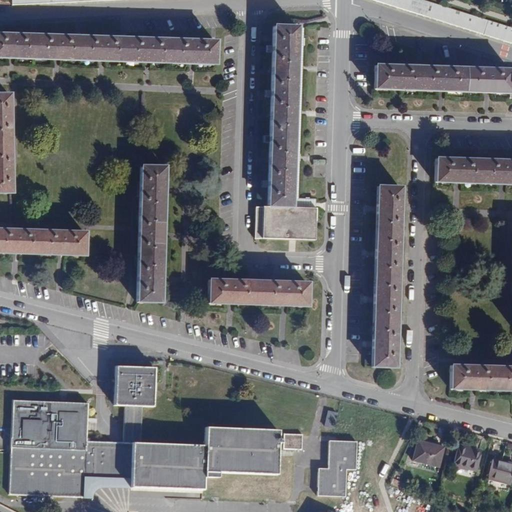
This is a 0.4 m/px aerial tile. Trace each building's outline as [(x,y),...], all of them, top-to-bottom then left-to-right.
[(511,29),(419,0),(372,0),(511,43),(511,29)] [(255,208),(254,239),(314,240),(315,209),(293,209),(296,27),(273,27),(272,46),(265,46),(265,53),(272,53),(271,90),(264,90),(264,97),(271,97),(270,135),(263,135),(263,142),(271,143),(270,180),(262,180),(262,187),(270,187),(269,208),(255,208)] [(293,209),(315,209),(315,202),(297,201),(301,28),(296,27),(293,209)] [(0,58),(214,65),(214,42),(0,35),(0,58)] [(511,98),(511,69),(375,64),(374,88),(509,93),(509,98),(511,98)] [(0,193),(11,194),(8,95),(0,94),(0,193)] [(511,184),(511,161),(435,158),(434,181),(511,184)] [(137,303),(160,304),(163,168),(140,167),(137,303)] [(371,367),(393,368),(399,188),(376,188),(371,367)] [(0,253),(83,255),(84,233),(0,230),(0,253)] [(306,306),(306,284),(208,281),(207,304),(306,306)] [(511,390),(511,367),(450,365),(450,389),(511,390)] [(130,470),(203,472),(275,474),(276,443),(284,443),(283,447),(302,447),(302,433),(284,433),(284,438),(276,438),(276,430),(204,428),(204,445),(141,443),(142,406),(152,406),(153,368),(115,367),(114,405),(124,405),(123,443),(123,449),(107,448),(107,442),(85,442),(86,403),(12,400),(9,494),(83,496),(84,478),(84,456),(103,457),(103,469),(130,470)] [(326,410),(323,426),(332,427),(336,412),(326,410)] [(317,495),(344,496),(345,469),(355,470),(356,441),(328,441),(328,468),(318,469),(317,495)] [(413,461),(438,467),(442,448),(418,442),(413,461)] [(458,446),(453,467),(474,472),(480,451),(458,446)] [(84,478),(102,478),(103,469),(103,457),(84,456),(84,478)] [(509,485),(511,472),(511,464),(493,460),(488,480),(509,485)] [(403,475),(413,477),(415,469),(406,466),(403,475)] [(102,478),(130,479),(130,470),(103,469),(102,478)] [(202,489),(203,472),(130,470),(130,479),(130,487),(202,489)]
